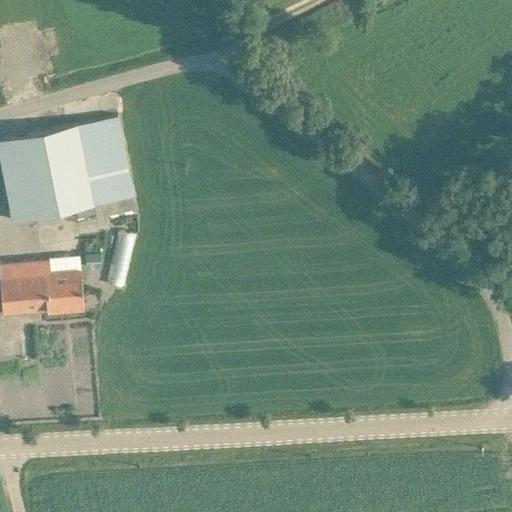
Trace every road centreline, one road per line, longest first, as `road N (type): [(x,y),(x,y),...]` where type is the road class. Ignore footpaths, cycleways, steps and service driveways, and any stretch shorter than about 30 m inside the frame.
road 1 (residential): [(0,118),(207,60),(470,267),(504,324),(511,368)]
road 2 (tertiary): [(511,425),(0,449)]
